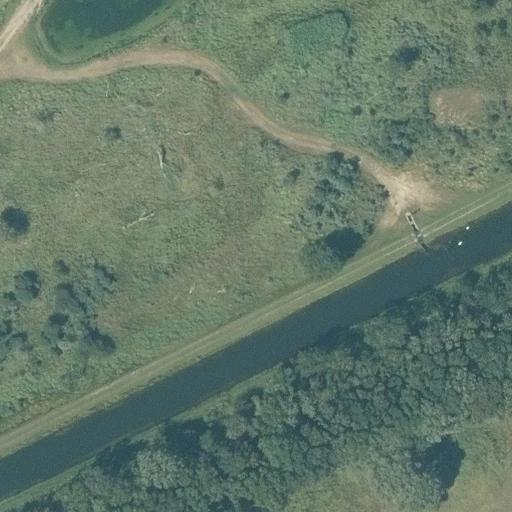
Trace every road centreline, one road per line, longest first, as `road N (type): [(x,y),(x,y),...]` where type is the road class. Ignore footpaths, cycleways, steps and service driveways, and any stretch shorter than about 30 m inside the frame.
road 1 (track): [(0,437),(511,188)]
road 2 (track): [(413,237),(394,181),(363,157),(281,132),(248,109),(219,73),(189,57),(130,53),(75,74),(0,66)]
